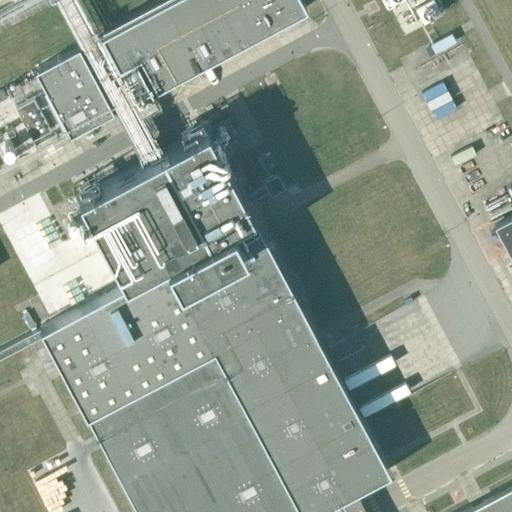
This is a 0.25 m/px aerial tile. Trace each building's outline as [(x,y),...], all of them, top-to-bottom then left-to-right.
[(156,87),(306,7),(302,0),(161,0),(100,32),(118,66),(139,55),(156,87)] [(386,0),(397,14),(406,7),(426,33),(448,16),(436,0),(386,0)] [(69,133),(113,110),(78,44),(34,68),(69,133)] [(33,96),(15,106),(32,137),(49,127),(33,96)] [(331,500),(389,469),(247,202),(268,191),(270,195),(285,187),(277,172),(263,180),(265,184),(243,195),(206,125),(78,194),(124,281),(39,326),(138,511),(307,511),(321,505),(331,500)] [(511,212),(493,222),(511,257),(511,212)] [(511,511),(511,482),(456,511),(511,511)] [(337,511),(331,500),(321,505),(324,511),(337,511)]
